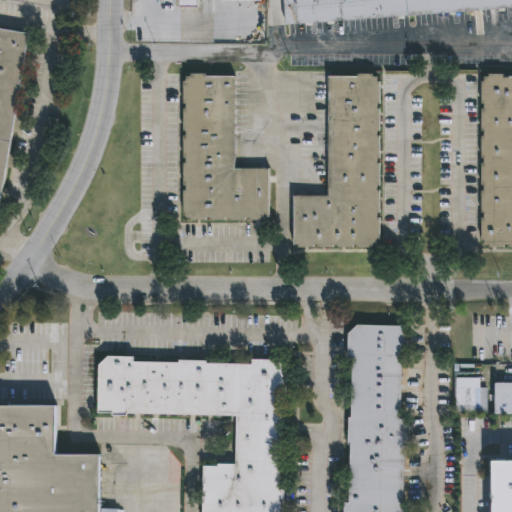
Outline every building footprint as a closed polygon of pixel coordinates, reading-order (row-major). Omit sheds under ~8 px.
[(179,0),(179,8),(197,8),(197,0),(220,0),(220,2),(260,2),(260,0),(179,0)] [(511,0),(283,0),(285,26),(511,8),(511,0)] [(0,30),(0,203),(29,35),(0,30)] [(234,78),(233,171),(267,171),(267,222),(182,221),(183,78),(234,78)] [(326,79),(327,197),(292,198),(293,249),(378,248),(377,78),(326,79)] [(511,79),(511,244),(482,244),(481,95),(481,79),(511,79)] [(356,327),(407,328),(407,354),(401,354),(400,422),(403,422),(403,429),(409,429),(408,457),(403,457),(402,511),(342,511),(343,506),(348,506),(349,448),(347,448),(347,419),(350,419),(351,361),(346,361),(347,336),(356,327)] [(96,415),(235,418),(234,466),(217,466),(216,469),(203,468),(201,511),(282,511),(282,492),(277,492),(280,397),(285,397),(285,371),(277,362),(251,362),(251,367),(205,366),(205,363),(178,362),(178,365),(132,364),(132,359),(107,358),(97,367),(96,415)] [(488,379),(488,413),(455,413),(455,379),(488,379)] [(495,416),(511,416),(511,385),(495,385),(495,416)] [(0,408),(0,511),(96,511),(97,459),(54,459),(54,408),(0,408)] [(492,511),(492,459),(511,458),(511,511),(492,511)]
